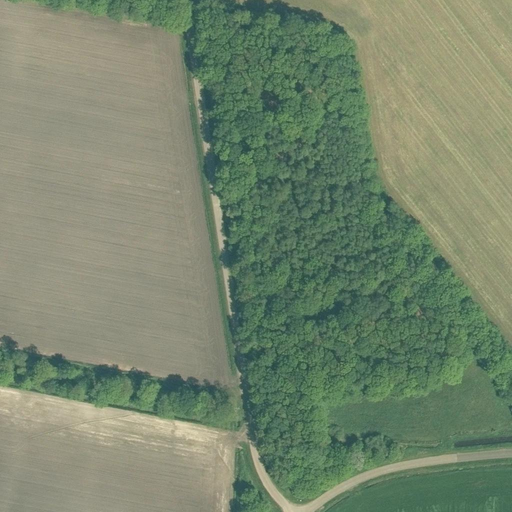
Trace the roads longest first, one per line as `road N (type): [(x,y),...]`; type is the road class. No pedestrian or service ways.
road 1 (unclassified): [(291,511),(268,485),(253,445),(185,0)]
road 2 (unclassified): [(307,511),(389,468),(511,453)]
